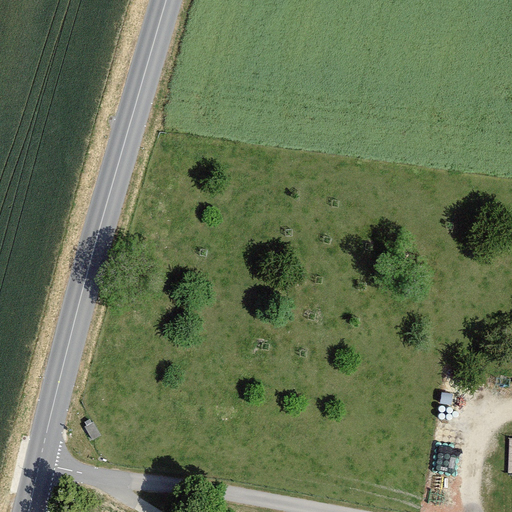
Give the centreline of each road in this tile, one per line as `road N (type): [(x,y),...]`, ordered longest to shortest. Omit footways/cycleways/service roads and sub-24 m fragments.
road 1 (tertiary): [(167,0),(38,464)]
road 2 (unclassified): [(342,511),(38,464)]
